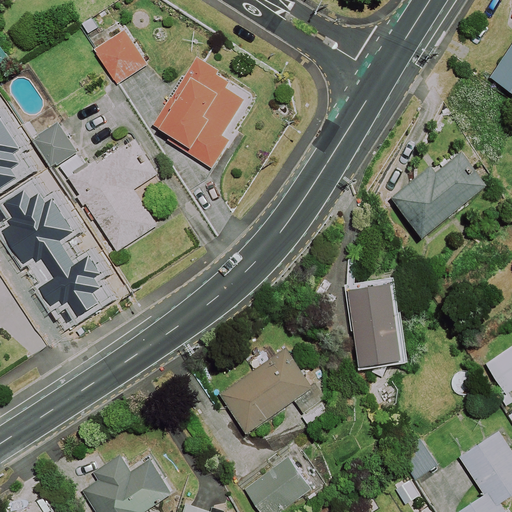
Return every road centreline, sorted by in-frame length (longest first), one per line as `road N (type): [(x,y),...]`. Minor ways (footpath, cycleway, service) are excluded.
road 1 (secondary): [(0,445),(222,295),(295,212),(381,76)]
road 2 (residential): [(260,0),(381,76)]
